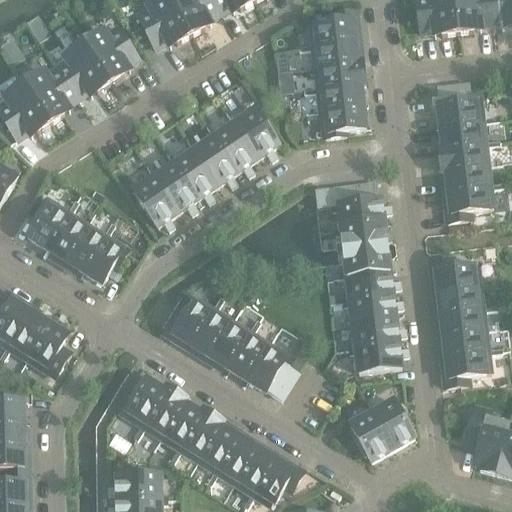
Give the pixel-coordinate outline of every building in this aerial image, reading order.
[(192,42),(169,0),(166,0),(148,10),(151,15),(139,21),(157,54),(168,48),(175,44),(177,49),(192,42)] [(169,0),(192,42),(206,34),(203,29),(209,26),(221,20),(210,0),(169,0)] [(210,0),(221,20),(231,14),(238,11),(241,15),(255,8),(250,0),(210,0)] [(458,40),(453,0),(428,0),(417,1),(421,38),(436,37),(435,34),(441,34),(442,41),(458,40)] [(453,0),(458,40),(474,38),(474,30),(479,29),(480,31),(493,30),(489,0),(453,0)] [(511,0),(489,0),(493,30),(507,28),(507,26),(511,25),(511,0)] [(241,15),(238,11),(231,14),(234,19),(241,15)] [(312,32),(314,51),(314,53),(356,48),(355,36),(359,35),(357,17),(333,20),(334,27),(316,29),(316,32),(312,32)] [(212,31),(209,26),(203,29),(206,34),(212,31)] [(85,49),(112,90),(125,81),(122,76),(128,72),(139,65),(118,34),(107,41),(104,36),(85,49)] [(177,49),(175,44),(168,48),(171,53),(177,49)] [(314,55),(317,74),(359,69),(358,69),(356,48),(314,53),(314,55)] [(58,74),(79,105),(89,98),(95,94),(98,99),(112,90),(85,49),(65,62),(68,67),(58,74)] [(361,91),(365,91),(363,68),(358,69),(359,69),(317,74),(319,94),(319,96),(361,91)] [(131,77),(128,72),(122,76),(125,81),(131,77)] [(25,90),(52,130),(65,121),(62,116),(68,112),(79,105),(58,74),(48,81),(44,76),(25,90)] [(52,130),(25,90),(5,103),(8,107),(0,112),(0,118),(18,146),(29,138),(35,134),(39,139),(52,130)] [(319,98),(322,117),(364,112),(361,91),(319,96),(319,98)] [(98,99),(95,94),(89,98),(92,103),(98,99)] [(439,111),(442,133),(483,129),(481,106),(480,101),(473,102),(474,107),(439,111)] [(71,117),(68,112),(62,116),(65,121),(71,117)] [(366,131),(364,112),(322,117),(324,136),(325,141),(325,144),(347,141),(347,137),(366,134),(366,131)] [(273,167),(279,163),(273,155),(279,151),(256,116),(255,116),(251,119),(235,130),(259,165),(268,159),(273,167)] [(483,129),(442,133),(444,154),(444,155),(486,150),(486,148),(483,129)] [(244,175),(250,183),(256,178),(250,171),(259,165),(235,130),(218,141),(215,143),(239,178),(244,175)] [(39,139),(35,134),(29,138),(32,143),(39,139)] [(234,182),(239,178),(215,143),(212,145),(195,157),(219,192),(228,186),(233,194),(239,190),(234,182)] [(486,152),(486,150),(444,155),(444,154),(440,155),(442,177),(447,177),(447,176),(488,171),(486,152)] [(210,198),(219,192),(195,157),(179,168),(175,170),(199,205),(205,202),(210,209),(216,205),(210,198)] [(188,213),(193,221),(199,217),(194,209),(199,205),(175,170),(172,172),(155,183),(179,219),(188,213)] [(447,176),(447,177),(449,198),(491,193),(491,190),(488,171),(447,176)] [(13,182),(0,173),(0,212),(18,184),(16,183),(13,182)] [(173,223),(179,219),(155,183),(139,194),(136,197),(135,197),(159,233),(165,229),(170,236),(176,232),(171,225),(173,223)] [(491,195),(491,193),(449,198),(450,210),(446,210),(448,228),(472,226),(471,217),(489,215),(489,214),(493,213),(491,195)] [(29,243),(48,255),(70,219),(68,218),(51,207),(47,205),(35,224),(39,226),(29,243)] [(382,209),(382,206),(382,205),(339,210),(339,211),(340,216),(342,235),(385,230),(384,223),(383,220),(393,219),(393,211),(382,212),(382,209)] [(48,255),(66,266),(88,231),(72,220),(70,219),(48,255)] [(347,279),(348,283),(390,278),(389,263),(386,244),(385,230),(342,235),(343,239),(344,249),(346,268),(347,279)] [(105,241),(88,231),(66,266),(84,278),(107,242),(105,241)] [(107,242),(84,278),(103,289),(113,273),(117,275),(129,256),(125,254),(108,243),(107,242)] [(48,255),(45,260),(63,272),(66,266),(48,255)] [(437,283),(439,298),(481,293),(478,273),(474,273),(474,272),(455,274),(454,263),(431,266),(433,284),(437,283)] [(348,283),(350,303),(351,307),(393,301),(393,298),(392,296),(402,294),(401,287),(392,288),(391,285),(390,278),(348,283)] [(439,298),(442,320),(484,315),(483,313),(481,293),(439,298)] [(29,311),(8,298),(6,302),(0,311),(0,347),(8,352),(10,354),(32,318),(27,315),(29,311)] [(394,305),(393,301),(351,307),(351,311),(354,331),(396,325),(395,318),(395,315),(405,314),(404,307),(394,308),(394,305)] [(182,346),(193,352),(212,323),(215,316),(198,305),(195,309),(194,309),(192,311),(184,324),(177,320),(165,340),(180,349),(182,346)] [(484,315),(442,320),(444,341),(486,336),(484,317),(484,315)] [(234,328),(215,316),(212,323),(193,352),(211,364),(230,334),(234,328)] [(12,355),(28,365),(50,329),(32,318),(10,354),(12,355)] [(397,333),(396,325),(354,331),(356,350),(356,355),(399,349),(398,346),(398,343),(408,342),(407,334),(397,336),(397,333)] [(211,364),(230,375),(248,346),(252,339),(234,328),(230,334),(211,364)] [(50,329),(28,365),(47,377),(57,383),(71,359),(62,353),(69,341),(50,329)] [(488,355),(486,336),(444,341),(447,363),(489,358),(488,355)] [(248,346),(230,375),(248,386),(267,357),(270,351),(252,339),(248,346)] [(193,352),(182,346),(180,349),(228,378),(230,375),(211,364),(193,352)] [(401,363),(410,362),(410,354),(400,355),(399,353),(399,349),(356,355),(357,359),(359,379),(402,374),(401,366),(401,363)] [(267,357),(248,386),(267,398),(285,369),(290,371),(293,365),(289,363),(270,351),(267,357)] [(489,358),(447,363),(448,375),(444,375),(446,393),(470,391),(469,383),(487,380),(487,379),(491,378),(489,360),(489,358)] [(290,371),(285,369),(267,398),(281,407),(300,377),(290,371)] [(128,422),(142,431),(144,432),(166,397),(166,396),(147,385),(137,402),(133,399),(121,418),(128,422)] [(168,393),(166,396),(166,397),(144,432),(146,433),(162,444),(184,408),(185,408),(187,405),(168,393)] [(0,429),(24,429),(24,407),(4,407),(4,403),(0,402),(0,429)] [(376,417),(373,418),(394,456),(401,452),(408,448),(416,443),(411,436),(414,434),(410,426),(407,428),(395,406),(376,417)] [(162,444),(179,454),(181,455),(203,420),(202,419),(185,408),(184,408),(162,444)] [(480,475),(497,479),(498,476),(503,454),(510,429),(489,424),(491,417),(476,413),(467,446),(480,449),(475,470),(481,471),(480,475)] [(182,456),(199,467),(221,431),(222,431),(224,428),(204,416),(202,419),(203,420),(181,455),(182,456)] [(365,462),(368,460),(372,468),(380,464),(387,460),(394,456),(373,418),(369,420),(351,431),(363,452),(360,454),(365,462)] [(258,454),(276,465),(286,472),(289,468),(224,428),(222,431),(239,442),(258,454)] [(0,451),(25,451),(24,429),(0,429),(0,451)] [(498,476),(497,479),(511,483),(511,429),(510,429),(503,454),(498,476)] [(199,467),(215,477),(217,478),(239,442),(222,431),(221,431),(199,467)] [(117,436),(111,448),(128,456),(134,444),(117,436)] [(219,479),(235,490),(258,454),(239,442),(217,478),(219,479)] [(0,451),(0,473),(25,473),(25,451),(0,451)] [(235,490),(252,500),(254,501),(276,465),(258,454),(235,490)] [(254,501),(256,502),(271,511),(274,508),(275,509),(285,494),(292,498),(304,478),(289,468),(286,472),(276,465),(254,501)] [(161,506),(161,502),(161,481),(118,482),(118,490),(118,493),(109,493),(109,500),(118,500),(118,507),(161,506)] [(0,510),(26,510),(25,488),(0,488),(0,510)]
